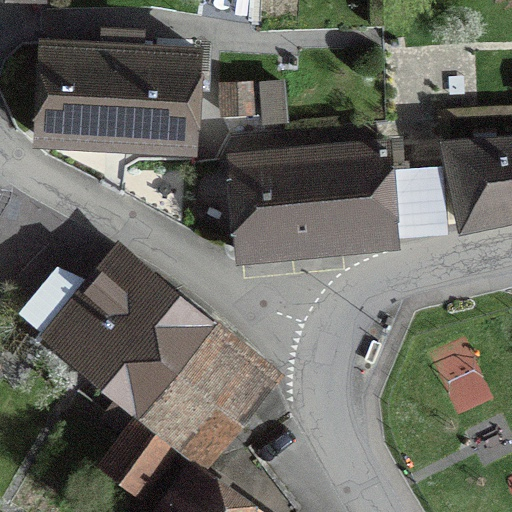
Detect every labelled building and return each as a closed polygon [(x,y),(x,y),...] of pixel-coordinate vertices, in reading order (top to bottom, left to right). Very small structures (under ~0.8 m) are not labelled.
[(97,22),(96,42),(41,40),(35,134),(194,141),(200,47),(145,44),(146,25),(97,22)] [(251,111),(250,80),(224,81),(226,112),(251,111)] [(511,134),(448,137),(460,221),(511,210),(511,134)] [(394,226),(442,224),(440,170),(392,172),(389,141),(228,157),(235,250),(394,234),(394,226)] [(191,430),(209,443),(270,372),(122,248),(84,296),(56,271),(24,309),(49,340),(121,395),(106,417),(127,432),(105,463),(140,489),(177,438),(182,440),(191,430)] [(264,511),(190,463),(157,511),(264,511)]
